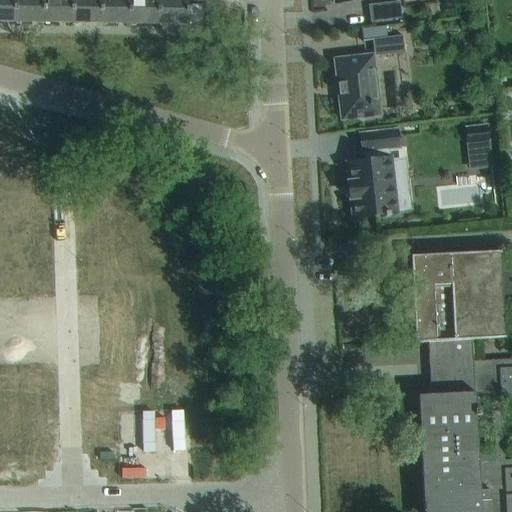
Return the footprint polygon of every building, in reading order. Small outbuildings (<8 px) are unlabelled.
[(0,0),(0,21),(15,22),(14,0),(0,0)] [(43,23),(43,0),(14,0),(15,22),(43,23)] [(72,23),(72,0),(43,0),(43,23),(72,23)] [(101,23),(101,0),(72,0),(72,23),(101,23)] [(129,24),(129,0),(101,0),(101,23),(129,24)] [(158,24),(158,0),(129,0),(129,24),(158,24)] [(188,2),(187,0),(158,0),(158,24),(187,25),(188,2)] [(400,18),(398,2),(369,6),(371,21),(400,18)] [(200,23),(201,4),(189,4),(188,23),(200,23)] [(404,53),(402,36),(362,41),(362,42),(372,41),(374,57),(404,53)] [(379,115),(372,56),(334,60),(341,120),(379,115)] [(0,115),(0,162),(11,166),(24,122),(0,115)] [(488,125),(465,127),(466,141),(489,139),(488,125)] [(371,161),(346,164),(348,183),(347,183),(348,188),(349,187),(350,195),(349,195),(349,200),(350,200),(352,219),(381,216),(381,218),(389,217),(389,215),(396,214),(394,195),(403,193),(400,162),(391,164),(390,159),(388,159),(387,149),(398,148),(397,131),(359,135),(361,152),(371,151),(371,161)] [(421,207),(420,150),(410,151),(410,207),(421,207)] [(13,200),(0,199),(0,236),(44,235),(43,211),(13,212),(13,200)] [(163,205),(119,206),(120,236),(163,235),(163,205)] [(0,273),(15,273),(15,260),(45,259),(44,235),(0,236),(0,273)] [(163,235),(120,236),(121,266),(164,265),(163,235)] [(511,511),(511,460),(503,461),(500,397),(511,396),(511,359),(473,362),(472,341),(504,339),(502,301),(511,300),(511,265),(500,266),(500,252),(410,257),(415,344),(428,343),(430,396),(418,396),(423,511),(511,511)] [(165,281),(121,282),(122,312),(166,311),(165,281)] [(166,311),(122,312),(123,342),(167,341),(166,311)] [(10,373),(0,373),(0,381),(10,381),(10,373)] [(33,378),(18,379),(19,387),(33,386),(33,378)] [(182,387),(157,388),(158,433),(183,432),(182,387)] [(157,388),(132,388),(133,434),(158,433),(157,388)] [(44,426),(20,427),(21,465),(45,464),(44,426)] [(20,427),(0,427),(0,465),(21,465),(20,427)]
